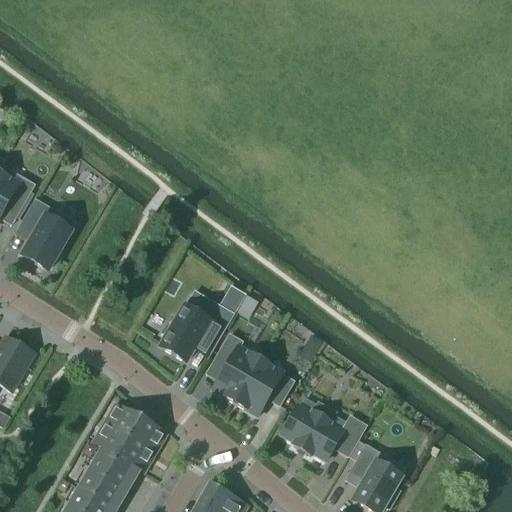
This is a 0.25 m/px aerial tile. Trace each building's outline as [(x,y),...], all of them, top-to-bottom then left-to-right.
[(14,221),(33,189),(0,169),(0,218),(3,214),(14,221)] [(34,204),(18,231),(33,240),(21,260),(45,274),(73,226),(34,204)] [(246,323),(256,306),(245,299),(235,316),(246,323)] [(169,320),(160,336),(166,340),(160,350),(183,365),(190,353),(194,345),(211,355),(229,324),(215,316),(189,300),(176,324),(169,320)] [(222,401),(231,406),(256,363),(247,358),(237,352),(241,346),(228,338),(209,370),(221,377),(211,394),(222,401)] [(320,345),(310,339),(307,344),(317,350),(320,345)] [(0,390),(10,396),(32,358),(4,341),(0,348),(0,390)] [(269,371),(256,363),(231,406),(244,414),(256,420),(266,403),(278,410),(292,385),(280,378),(281,378),(269,371)] [(296,411),(280,438),(294,446),(292,449),(309,459),(311,456),(325,464),(331,452),(347,461),(365,430),(349,420),(339,437),(326,429),(328,426),(333,417),(317,407),(312,416),(310,419),(296,411)] [(66,511),(114,511),(138,473),(142,476),(164,438),(114,409),(95,442),(104,447),(66,511)] [(80,454),(90,460),(95,450),(86,445),(80,454)] [(362,453),(348,477),(363,486),(351,506),(361,511),(380,511),(382,509),(386,511),(388,511),(398,495),(392,492),(399,481),(404,472),(364,449),(362,453)] [(438,453),(431,449),(428,455),(435,459),(438,453)] [(56,491),(62,495),(67,487),(61,483),(56,491)] [(204,510),(206,511),(244,511),(246,510),(215,492),(211,499),(205,495),(198,507),(204,510)]
